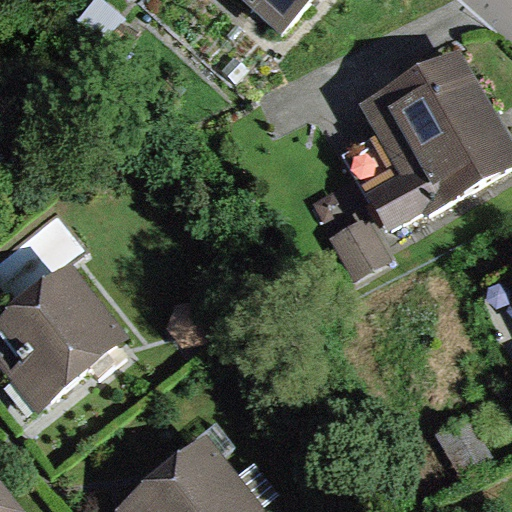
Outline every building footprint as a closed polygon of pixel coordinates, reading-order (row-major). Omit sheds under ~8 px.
[(242,0),(285,39),(321,0),(242,0)] [(511,176),(511,144),(460,54),(364,110),(381,140),(345,161),(390,238),(422,219),(426,226),(511,176)] [(391,263),(369,220),(330,240),(353,283),(391,263)] [(127,348),(70,275),(0,329),(0,369),(38,418),(127,348)] [(487,462),(462,419),(430,437),(456,481),(487,462)] [(260,511),(205,443),(116,511),(260,511)] [(12,511),(0,496),(0,511),(12,511)]
